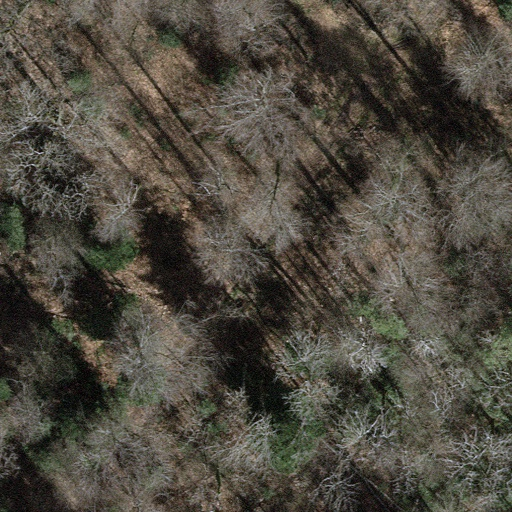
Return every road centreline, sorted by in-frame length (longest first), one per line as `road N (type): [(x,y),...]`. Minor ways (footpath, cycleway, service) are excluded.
road 1 (track): [(76,511),(172,353),(394,66)]
road 2 (track): [(446,0),(394,66),(337,34),(314,0)]
